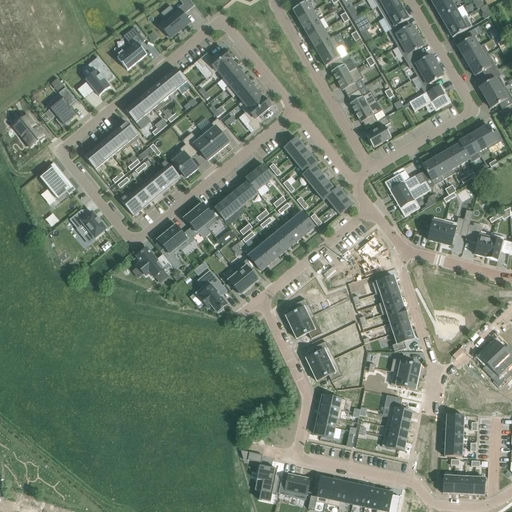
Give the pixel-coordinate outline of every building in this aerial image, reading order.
[(178,10),(160,26),(170,39),(190,23),(183,15),(195,6),(189,0),(178,0),(183,5),(178,9),(178,10)] [(390,0),(378,8),(384,19),(403,8),(397,0),(390,0)] [(430,0),(435,9),(450,0),(451,0),(430,0)] [(450,0),(435,9),(441,19),(456,10),(451,0),(450,0)] [(298,20),(313,11),(308,2),(293,10),(298,20)] [(351,2),(345,6),(347,10),(353,7),(351,2)] [(487,5),(484,6),(480,9),(483,14),(489,11),(487,5)] [(384,19),(391,30),(398,26),(409,20),(403,8),(384,19)] [(456,10),(441,19),(447,28),(462,19),(456,10)] [(313,11),(298,20),(304,29),(319,21),(315,13),(313,11)] [(360,18),(356,11),(350,14),(354,21),(360,18)] [(462,19),(447,28),(453,38),(472,27),(466,17),(462,19)] [(360,18),(354,21),(360,33),(366,29),(360,18)] [(304,29),(309,39),(324,30),(319,21),(304,29)] [(402,31),(399,26),(388,32),(398,48),(418,36),(412,26),(402,31)] [(131,45),(123,52),(124,54),(118,59),(127,71),(147,55),(139,46),(145,41),(135,28),(124,37),(131,45)] [(367,44),(373,41),(366,29),(360,33),(367,44)] [(309,39),(315,48),(330,39),(325,31),(324,30),(309,39)] [(467,41),(457,46),(463,56),(479,47),(474,38),(478,35),(475,30),(464,36),(466,39),(467,41)] [(154,32),(150,35),(154,41),(159,37),(154,32)] [(407,63),(417,57),(414,52),(424,46),(418,36),(398,48),(407,63)] [(335,49),(340,47),(334,37),(331,38),(330,39),(315,48),(320,58),(335,49)] [(479,47),(463,56),(469,66),(485,57),(479,47)] [(341,59),(335,49),(320,58),(326,67),(329,65),(341,59)] [(207,54),(197,62),(203,69),(206,67),(212,75),(217,71),(231,59),(231,60),(232,59),(225,50),(212,60),(207,54)] [(412,68),(417,78),(437,66),(431,56),(420,62),(417,57),(407,63),(410,69),(412,68)] [(485,57),(469,66),(475,76),(483,72),(486,77),(498,70),(495,64),(491,67),(485,57)] [(86,80),(99,97),(110,88),(106,83),(113,77),(98,58),(88,66),(94,73),(86,80)] [(231,59),(217,71),(223,79),(237,67),(231,60),(231,59)] [(336,79),(337,82),(358,70),(352,60),(349,62),(344,65),(341,59),(329,65),(333,71),(335,75),(334,76),(336,79)] [(443,76),(437,66),(417,78),(423,87),(421,88),(425,94),(435,88),(432,83),(443,76)] [(237,67),(223,79),(229,86),(230,87),(244,75),(243,75),(237,68),(237,67)] [(168,75),(166,77),(177,90),(179,88),(187,82),(176,69),(168,75)] [(339,84),(340,87),(342,86),(344,90),(348,97),(359,90),(356,84),(363,79),(358,70),(337,82),(339,84)] [(489,82),(479,88),(485,98),(501,89),(505,86),(500,77),(502,76),(498,70),(486,77),(489,82)] [(229,86),(226,89),(233,98),(236,95),(250,83),(244,75),(230,87),(229,86)] [(160,82),(158,83),(169,97),(171,95),(177,90),(166,77),(160,82)] [(151,89),(151,90),(161,103),(162,103),(169,97),(158,83),(151,89)] [(250,83),(236,95),(242,102),(243,102),(256,91),(250,84),(250,83)] [(440,85),(435,88),(425,94),(409,103),(415,112),(430,103),(435,112),(451,103),(440,85)] [(501,89),(485,98),(491,109),(499,104),(502,110),(511,104),(511,98),(505,86),(501,89)] [(68,107),(75,101),(65,89),(58,94),(61,97),(48,108),(50,110),(48,111),(54,119),(56,117),(57,119),(55,121),(61,128),(64,125),(65,126),(70,122),(70,121),(77,115),(71,108),(69,109),(68,107)] [(151,90),(143,96),(154,109),(153,110),(156,113),(165,106),(162,103),(161,103),(151,90)] [(352,108),(356,114),(376,102),(371,92),(363,97),(359,90),(348,97),(351,103),(354,107),(352,108)] [(242,102),(239,105),(245,113),(263,99),(256,91),(243,102),(242,102)] [(142,96),(135,103),(146,116),(153,110),(154,109),(143,96),(142,96)] [(245,113),(244,114),(250,121),(251,122),(249,125),(254,131),(264,123),(259,117),(271,107),(264,98),(263,99),(245,113)] [(382,111),(376,102),(356,114),(359,120),(361,119),(363,123),(367,129),(375,124),(378,122),(374,116),(382,111)] [(134,104),(125,111),(136,124),(145,117),(146,116),(135,103),(134,104)] [(29,116),(14,127),(29,149),(44,138),(29,116)] [(391,138),(385,127),(390,124),(387,117),(378,122),(375,124),(378,129),(366,136),(369,140),(372,146),(373,145),(375,148),(391,138)] [(217,119),(201,132),(204,136),(205,136),(218,153),(229,144),(220,133),(225,129),(217,119)] [(118,130),(130,145),(131,145),(139,138),(137,136),(126,123),(118,130)] [(488,126),(479,131),(488,147),(487,148),(488,150),(503,141),(497,131),(493,133),(488,126)] [(118,130),(110,136),(121,150),(122,152),(123,152),(130,145),(118,130)] [(470,136),(479,152),(487,148),(488,147),(479,131),(470,136)] [(192,134),(182,142),(185,145),(186,145),(194,155),(199,151),(208,161),(218,153),(205,136),(204,136),(198,141),(192,134)] [(110,137),(102,143),(113,156),(121,150),(110,136),(110,137)] [(479,152),(470,136),(459,142),(460,144),(461,144),(469,158),(479,152)] [(291,157),(304,147),(296,138),(284,149),(291,157)] [(101,143),(94,149),(105,163),(112,157),(113,156),(102,143),(101,143)] [(461,144),(460,144),(451,149),(460,165),(470,160),(469,158),(461,144)] [(185,145),(170,158),(186,179),(197,170),(189,159),(193,155),(194,155),(186,145),(185,145)] [(291,157),(298,166),(310,155),(304,147),(291,157)] [(93,150),(84,157),(95,171),(104,164),(105,163),(94,149),(93,150)] [(452,170),(460,165),(451,149),(442,155),(451,171),(452,170)] [(317,164),(310,155),(298,166),(305,174),(302,176),(317,164)] [(432,160),(444,180),(454,175),(452,170),(451,171),(442,155),(432,160)] [(444,180),(432,160),(423,166),(434,186),(444,180)] [(164,170),(159,174),(170,187),(181,178),(167,161),(161,166),(164,170)] [(69,195),(75,190),(53,164),(47,169),(49,171),(40,179),(58,200),(67,193),(69,195)] [(309,184),(322,174),(315,166),(318,164),(317,164),(302,176),(309,184)] [(265,185),(274,178),(264,165),(255,172),(265,185)] [(246,179),(258,194),(259,193),(257,191),(265,185),(255,172),(246,179)] [(151,181),(161,194),(162,194),(170,187),(159,174),(151,181)] [(316,193),(329,182),(322,174),(309,184),(316,193)] [(394,200),(420,185),(415,176),(405,183),(400,174),(384,183),(394,200)] [(248,182),(240,188),(250,201),(258,194),(246,179),(246,180),(248,182)] [(142,188),(153,201),(161,194),(151,181),(142,188)] [(316,193),(323,201),(338,188),(335,190),(329,182),(316,193)] [(431,191),(426,182),(420,185),(394,200),(405,218),(420,209),(415,200),(431,191)] [(133,195),(144,209),(144,208),(153,201),(142,188),(133,195)] [(250,201),(240,188),(232,195),(242,208),(250,201)] [(333,207),(345,197),(338,188),(323,201),(326,199),(333,207)] [(125,195),(120,199),(134,217),(144,209),(133,195),(129,199),(125,195)] [(232,195),(223,202),(233,214),(242,208),(232,195)] [(345,197),(333,207),(340,216),(352,206),(345,197)] [(225,221),(233,214),(223,202),(214,209),(222,218),(225,221)] [(207,228),(206,228),(208,230),(218,222),(210,213),(203,204),(194,211),(207,228)] [(214,209),(210,213),(218,222),(222,218),(214,209)] [(102,221),(100,222),(92,213),(87,217),(82,210),(69,220),(83,237),(90,232),(95,239),(106,230),(105,228),(107,227),(102,221)] [(194,211),(184,219),(191,228),(197,235),(206,228),(207,228),(194,211)] [(293,220),(306,235),(314,228),(312,224),(308,220),(302,213),(293,220)] [(434,218),(428,241),(439,244),(445,221),(434,218)] [(445,221),(439,244),(451,247),(454,234),(460,236),(464,220),(458,219),(457,224),(445,221)] [(306,235),(293,220),(284,227),(297,242),(306,235)] [(470,225),(466,241),(471,243),(478,244),(475,255),(486,258),(492,235),(481,232),(483,226),(474,223),(473,226),(470,225)] [(176,226),(167,233),(180,249),(179,250),(181,252),(195,240),(194,238),(187,231),(183,234),(176,226)] [(276,235),(288,250),(297,242),(284,227),(276,235)] [(191,228),(187,231),(194,238),(197,235),(191,228)] [(166,234),(157,241),(164,249),(160,252),(162,256),(163,255),(172,267),(175,271),(181,266),(173,255),(179,250),(180,249),(167,233),(166,234)] [(288,250),(276,235),(267,242),(279,257),(288,250)] [(492,235),(486,258),(498,261),(500,252),(511,255),(511,252),(511,243),(503,241),(504,238),(492,235)] [(361,265),(365,276),(380,271),(376,260),(374,261),(373,258),(378,255),(378,254),(385,250),(379,240),(359,251),(364,262),(365,263),(361,265)] [(279,257),(267,242),(258,249),(270,264),(279,257)] [(235,244),(230,247),(236,257),(241,253),(235,244)] [(140,254),(136,257),(141,263),(138,267),(145,275),(149,272),(154,278),(163,271),(165,273),(172,267),(163,255),(162,256),(156,261),(147,249),(143,252),(142,252),(140,254)] [(270,264),(258,249),(249,257),(261,272),(270,264)] [(234,271),(235,273),(236,272),(249,288),(258,280),(251,272),(256,268),(248,259),(234,271)] [(205,262),(199,267),(203,272),(210,267),(205,262)] [(221,297),(218,294),(224,289),(210,272),(198,282),(206,292),(199,298),(208,309),(212,307),(218,314),(223,309),(222,308),(227,304),(221,297)] [(227,280),(240,295),(249,288),(236,272),(235,273),(227,280)] [(178,274),(174,277),(179,283),(183,280),(179,275),(178,274)] [(394,277),(372,284),(375,295),(397,288),(394,277)] [(397,288),(375,295),(376,295),(378,295),(380,302),(378,303),(379,305),(401,298),(397,288)] [(401,298),(379,305),(382,315),(404,308),(401,298)] [(297,311),(286,317),(291,328),(314,317),(306,300),(295,305),(297,311)] [(404,308),(382,315),(382,316),(387,314),(390,324),(408,319),(404,308)] [(314,317),(291,328),(296,340),(308,334),(311,340),(322,335),(314,317)] [(408,319),(390,324),(393,335),(411,329),(408,319)] [(397,345),(392,346),(395,353),(406,349),(404,343),(414,339),(411,329),(393,335),(397,345)] [(318,354),(306,359),(311,371),(334,360),(326,342),(315,348),(318,354)] [(499,343),(490,351),(511,373),(511,351),(509,354),(499,343)] [(511,373),(490,351),(481,359),(491,370),(486,373),(494,382),(500,388),(511,376),(511,373)] [(334,360),(311,371),(317,382),(329,376),(331,382),(343,377),(334,360)] [(394,373),(393,373),(418,379),(421,366),(401,362),(398,374),(394,373)] [(393,373),(391,385),(416,391),(418,379),(393,373)] [(467,379),(453,390),(469,411),(483,401),(482,398),(496,387),(485,375),(472,385),(467,379)] [(324,396),(322,406),(344,411),(346,401),(324,396)] [(388,398),(386,407),(390,407),(388,418),(410,423),(413,412),(400,409),(401,401),(388,398)] [(322,406),(320,416),(340,420),(342,411),(344,412),(344,411),(322,406)] [(320,416),(318,425),(335,429),(337,420),(340,421),(340,420),(320,416)] [(463,417),(445,416),(446,427),(463,427),(463,417)] [(388,418),(386,427),(408,432),(410,423),(388,418)] [(318,425),(315,436),(333,440),(335,429),(318,425)] [(384,436),(384,437),(406,442),(408,432),(386,427),(386,428),(391,429),(389,437),(384,436)] [(463,427),(446,427),(446,437),(463,438),(463,427)] [(349,436),(346,447),(352,448),(355,437),(349,436)] [(384,437),(382,447),(404,452),(406,442),(384,437)] [(446,437),(446,448),(463,448),(463,438),(446,437)] [(446,448),(445,458),(463,459),(463,448),(446,448)] [(247,452),(246,460),(259,464),(261,456),(247,452)] [(260,466),(257,481),(263,482),(259,501),(270,503),(272,495),(276,496),(280,476),(276,476),(277,470),(260,466)] [(281,482),(278,494),(305,501),(310,480),(289,475),(287,483),(281,482)] [(321,478),(316,503),(328,505),(333,481),(321,478)] [(443,478),(443,495),(453,495),(454,478),(443,478)] [(454,478),(453,495),(463,495),(463,479),(454,478)] [(463,479),(463,495),(473,495),(474,479),(463,479)] [(474,479),(473,495),(485,495),(485,479),(474,479)] [(333,481),(328,505),(340,508),(341,503),(346,484),(333,481)] [(346,484),(341,503),(354,506),(358,486),(346,484)] [(358,486),(354,506),(366,508),(370,489),(358,486)] [(0,488),(0,498),(9,497),(7,487),(0,488)] [(370,489),(366,508),(377,511),(376,511),(377,511),(382,491),(370,489)] [(382,491),(377,511),(397,511),(398,507),(390,506),(392,494),(382,491)] [(314,511),(316,503),(317,498),(311,497),(308,509),(314,511)]
